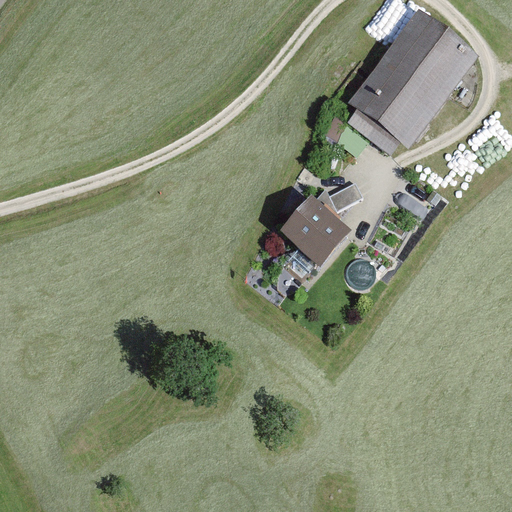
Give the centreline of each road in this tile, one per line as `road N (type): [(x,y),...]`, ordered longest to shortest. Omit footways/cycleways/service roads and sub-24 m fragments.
road 1 (track): [(0,210),(111,178),(204,134),(268,79),(335,0)]
road 2 (track): [(434,0),(484,53),(488,96),(457,134),(382,179),(358,229)]
